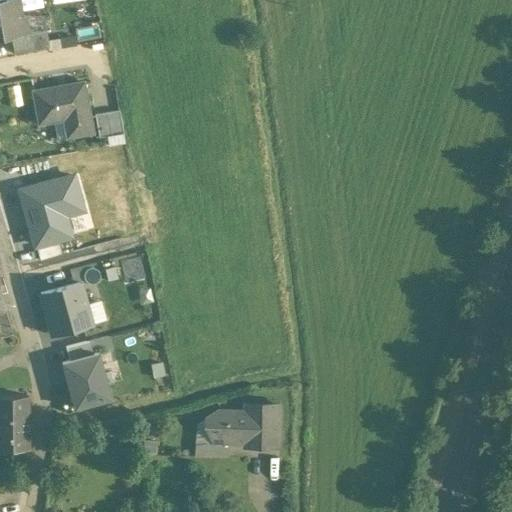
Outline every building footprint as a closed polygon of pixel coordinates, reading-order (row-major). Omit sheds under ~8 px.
[(16,0),(0,0),(0,38),(11,37),(28,33),(24,14),(20,15),(16,0)] [(46,30),(28,33),(11,37),(14,53),(49,47),(46,30)] [(83,81),(33,90),(38,123),(50,120),(68,117),(71,135),(92,131),(83,81)] [(16,86),(6,88),(8,106),(19,104),(16,86)] [(118,109),(94,113),(98,136),(122,132),(118,109)] [(53,138),(71,135),(68,117),(50,120),(53,138)] [(73,176),(20,189),(35,245),(69,235),(64,214),(69,205),(80,202),(73,176)] [(84,281),(106,275),(101,258),(79,264),(84,281)] [(90,323),(79,282),(40,292),(51,334),(90,323)] [(98,352),(61,362),(74,407),(110,397),(98,352)] [(0,448),(28,448),(27,395),(0,395),(0,448)] [(247,411),(220,410),(210,416),(215,440),(230,440),(247,440),(247,444),(256,445),(279,445),(280,404),(248,403),(247,411)] [(210,416),(197,425),(195,455),(229,457),(230,440),(215,440),(210,416)] [(155,442),(142,441),(141,453),(154,454),(155,442)] [(279,445),(256,445),(256,457),(279,458),(279,445)]
